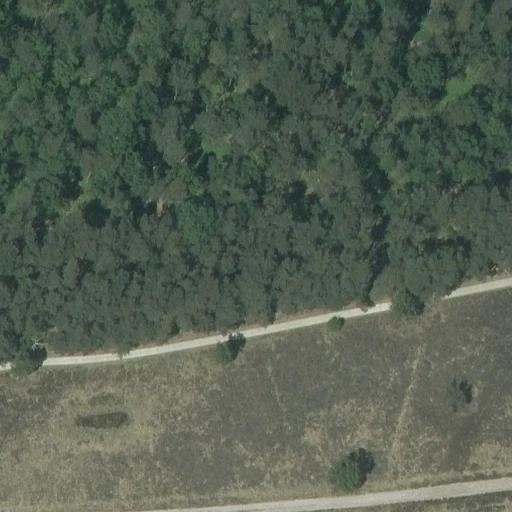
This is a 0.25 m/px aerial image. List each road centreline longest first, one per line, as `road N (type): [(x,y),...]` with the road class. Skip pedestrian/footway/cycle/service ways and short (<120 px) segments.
road 1 (track): [(0,230),(511,192)]
road 2 (track): [(511,482),(201,511)]
